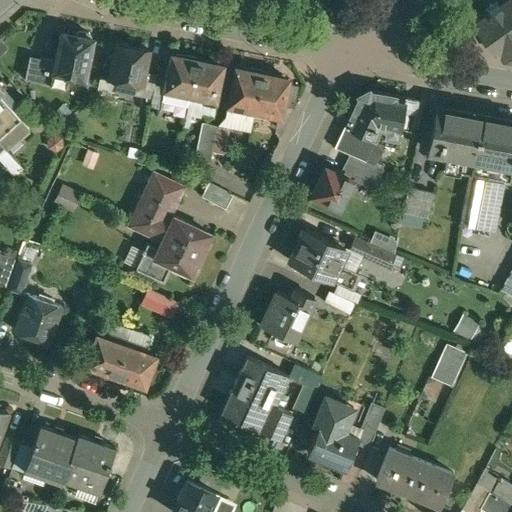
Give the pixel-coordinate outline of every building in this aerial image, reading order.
[(511,0),(506,0),(499,5),(496,1),(493,3),(490,3),(490,6),(486,8),(489,12),(474,23),(491,47),(496,44),(504,55),(511,56),(511,0)] [(80,31),(75,34),(61,31),(55,62),(51,80),(54,80),(67,83),(70,71),(84,74),(83,77),(86,78),(93,39),(91,38),(89,33),(80,31)] [(133,42),(123,41),(118,43),(115,42),(107,77),(118,79),(116,89),(133,93),(135,83),(144,84),(151,49),(134,46),(133,42)] [(187,54),(184,56),(172,54),(163,95),(164,95),(162,101),(163,101),(188,106),(189,99),(198,57),(187,54)] [(55,62),(30,57),(26,78),(53,84),(54,80),(51,80),(55,62)] [(223,64),(210,62),(208,59),(198,57),(189,99),(194,100),(195,95),(205,97),(203,103),(215,105),(223,64)] [(168,67),(159,65),(154,85),(164,87),(168,67)] [(247,70),(237,68),(229,105),(251,109),(249,117),(254,118),(264,70),(252,67),(247,70)] [(275,73),(264,70),(254,118),(257,119),(259,111),(270,114),(270,116),(279,118),(280,115),(282,116),(283,109),(282,108),(282,106),(287,85),(288,78),(278,76),(275,73)] [(8,95),(0,85),(0,138),(21,120),(3,100),(8,95)] [(298,88),(287,85),(282,106),(294,109),(298,88)] [(372,89),(370,90),(368,88),(357,95),(358,98),(356,99),(343,126),(374,141),(371,149),(379,150),(380,142),(395,145),(398,128),(405,95),(372,89)] [(417,98),(405,95),(398,128),(410,130),(417,98)] [(38,113),(25,98),(15,106),(29,121),(38,113)] [(483,115),(437,106),(429,149),(447,153),(475,158),(483,115)] [(511,120),(483,115),(475,158),(511,164),(511,120)] [(217,124),(205,121),(201,145),(213,147),(217,124)] [(374,141),(343,126),(334,146),(348,153),(365,161),(365,160),(371,149),(374,141)] [(20,165),(7,149),(0,155),(0,159),(12,173),(20,165)] [(365,160),(365,161),(348,153),(343,164),(378,180),(383,169),(365,160)] [(475,158),(447,153),(445,168),(472,173),(475,158)] [(511,165),(511,164),(475,158),(472,173),(462,222),(493,227),(502,178),(509,180),(511,165)] [(352,181),(324,168),(312,194),(340,207),(352,181)] [(185,185),(154,171),(129,225),(161,240),(172,216),(169,215),(177,199),(178,199),(185,185)] [(232,194),(209,184),(203,195),(223,208),(232,194)] [(76,211),(83,192),(63,185),(56,203),(76,211)] [(431,191),(408,186),(403,212),(427,216),(431,191)] [(209,233),(172,215),(172,216),(161,240),(157,247),(146,241),(143,247),(141,247),(140,250),(141,251),(134,265),(134,267),(153,276),(182,290),(209,233)] [(345,248),(305,228),(289,259),(348,288),(356,272),(338,263),(345,248)] [(393,255),(354,237),(349,248),(388,266),(393,255)] [(153,276),(134,267),(134,265),(125,261),(119,273),(148,287),(153,276)] [(19,263),(9,290),(21,295),(31,268),(19,263)] [(511,265),(499,288),(511,294),(511,265)] [(150,287),(143,304),(175,318),(182,301),(150,287)] [(290,298),(276,291),(261,321),(295,337),(313,298),(294,289),(290,298)] [(60,308),(28,297),(16,331),(48,343),(60,308)] [(456,330),(473,339),(482,323),(465,313),(456,330)] [(107,340),(97,336),(86,365),(101,371),(101,373),(114,378),(127,341),(109,335),(107,340)] [(146,347),(127,341),(114,378),(127,382),(130,381),(144,386),(154,356),(144,353),(146,347)] [(456,385),(469,351),(447,343),(434,376),(456,385)] [(248,354),(222,410),(277,436),(290,409),(274,402),(288,372),(248,354)] [(321,374),(295,362),(289,375),(301,380),(316,387),(321,374)] [(316,387),(301,380),(290,404),(305,411),(316,387)] [(345,405),(324,397),(313,425),(317,426),(307,452),(346,468),(356,444),(358,437),(357,437),(342,431),(346,422),(339,419),(345,405)] [(370,403),(357,437),(358,437),(356,444),(368,449),(384,409),(370,403)] [(0,438),(9,414),(0,410),(0,438)] [(32,446),(25,464),(47,472),(45,476),(60,482),(61,479),(74,437),(40,424),(32,446)] [(115,448),(76,433),(74,437),(61,479),(98,492),(115,448)] [(18,440),(7,436),(0,453),(0,464),(8,468),(18,440)] [(32,446),(21,441),(15,460),(25,464),(32,446)] [(454,471),(391,446),(378,479),(440,505),(454,471)] [(206,511),(217,492),(190,479),(174,511),(175,511),(206,511)] [(475,484),(462,508),(468,511),(478,511),(490,491),(475,484)] [(511,511),(511,503),(505,500),(497,511),(511,511)]
